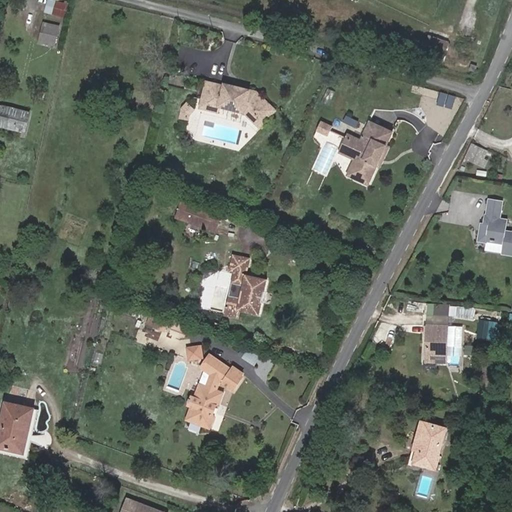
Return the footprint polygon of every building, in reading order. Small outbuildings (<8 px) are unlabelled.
[(64,17),(68,4),(53,0),(48,0),(46,12),(64,17)] [(58,25),(43,21),(39,40),(54,43),(58,25)] [(430,36),(425,55),(444,60),(449,41),(430,36)] [(470,65),(469,72),(476,74),(477,66),(470,65)] [(226,84),(209,79),(204,98),(223,103),(222,106),(247,112),(255,119),(258,116),(265,123),(278,109),(258,89),(241,85),(240,88),(235,87),(233,84),(235,84),(226,81),(226,84)] [(452,108),(456,96),(439,90),(436,103),(452,108)] [(221,111),(222,106),(223,103),(204,98),(202,107),(221,111)] [(26,133),(31,111),(2,105),(0,104),(0,126),(0,127),(26,133)] [(346,115),(343,122),(356,127),(358,120),(346,115)] [(258,116),(255,119),(262,126),(265,123),(258,116)] [(333,122),(322,116),(318,126),(329,131),(333,122)] [(393,128),(370,117),(361,135),(355,149),(353,155),(358,157),(350,174),(367,182),(377,162),(387,142),(393,128)] [(339,148),(353,155),(355,149),(361,135),(348,129),(339,148)] [(390,143),(387,142),(377,162),(381,164),(390,143)] [(483,167),(490,150),(471,142),(464,159),(483,167)] [(358,157),(353,155),(345,171),(350,174),(358,157)] [(511,253),(511,231),(508,231),(510,221),(502,219),(505,200),(491,198),(488,217),(487,217),(487,222),(486,229),(483,228),(481,240),(488,241),(488,240),(505,243),(504,253),(511,253)] [(204,224),(210,206),(199,202),(192,219),(204,224)] [(226,212),(210,206),(204,224),(220,229),(226,212)] [(237,216),(226,212),(220,229),(231,233),(237,216)] [(504,253),(505,243),(488,240),(488,241),(487,250),(504,253)] [(246,266),(229,307),(241,312),(243,306),(263,315),(278,281),(259,273),(265,257),(249,250),(243,265),(246,266)] [(448,316),(450,303),(435,300),(433,314),(448,316)] [(116,328),(134,334),(140,319),(122,312),(116,328)] [(490,338),(492,321),(480,319),(478,336),(490,338)] [(439,357),(439,362),(448,362),(451,326),(430,324),(427,356),(439,357)] [(185,346),(188,360),(204,358),(201,344),(185,346)] [(189,405),(212,414),(212,412),(202,408),(206,400),(215,403),(218,402),(222,390),(215,387),(218,380),(220,381),(229,368),(207,353),(197,367),(209,374),(205,384),(198,382),(193,395),(189,394),(186,404),(189,405)] [(257,374),(265,379),(274,362),(265,358),(257,374)] [(212,412),(215,403),(206,400),(202,408),(212,412)] [(6,403),(0,429),(0,446),(20,451),(23,439),(28,440),(35,409),(6,403)] [(212,414),(189,405),(184,418),(208,427),(213,415),(212,414)] [(20,451),(0,446),(0,451),(27,457),(31,441),(32,434),(38,410),(35,409),(28,440),(23,439),(20,451)] [(437,457),(445,429),(422,423),(415,450),(418,451),(415,463),(436,469),(439,457),(437,457)] [(158,511),(159,510),(131,499),(126,511),(158,511)]
